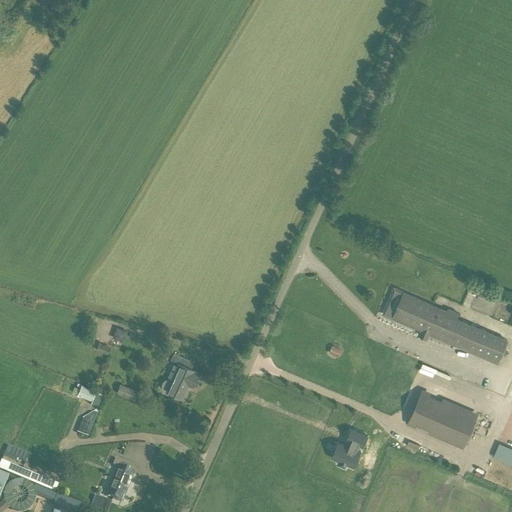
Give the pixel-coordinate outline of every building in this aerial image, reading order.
[(499,302),(502,294),(487,289),(484,297),(499,302)] [(447,310),(432,304),(405,292),(395,315),(497,360),(506,340),(457,318),(459,313),(448,308),(447,310)] [(127,331),(116,327),(112,338),(123,342),(127,331)] [(338,357),(341,349),(332,345),(329,353),(338,357)] [(191,368),(194,361),(173,352),(170,359),(178,363),(166,391),(181,398),(193,370),(191,368)] [(136,390),(120,383),(116,392),(133,399),(136,390)] [(96,390),(82,384),(78,395),(92,400),(96,390)] [(464,445),(476,416),(424,393),(411,422),(464,445)] [(338,442),(332,458),(339,461),(338,464),(345,467),(347,464),(353,467),(360,451),(357,450),(359,444),(362,446),(367,436),(351,429),(347,439),(349,440),(347,446),(338,442)] [(4,454),(17,459),(20,451),(8,445),(4,454)] [(121,503),(133,474),(127,472),(130,465),(115,459),(113,465),(118,468),(106,497),(121,503)] [(58,485),(1,461),(0,463),(0,470),(55,493),(58,485)] [(0,511),(0,498),(9,477),(0,473),(0,511)]
